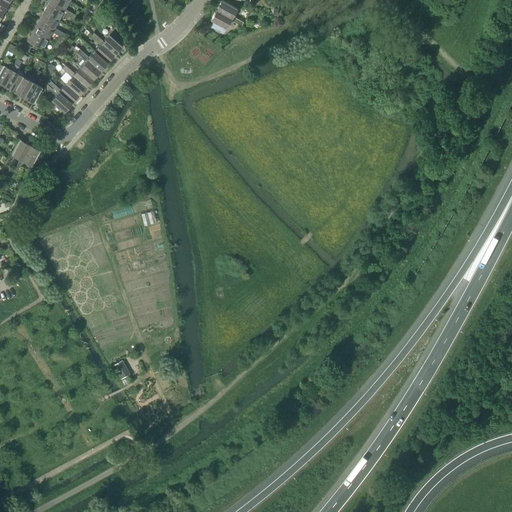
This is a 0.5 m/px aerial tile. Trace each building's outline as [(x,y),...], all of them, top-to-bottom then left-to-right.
[(0,0),(0,10),(4,12),(9,3),(3,0),(0,0)] [(65,0),(49,0),(48,2),(64,11),(62,13),(68,16),(70,12),(65,9),(69,2),(65,0)] [(221,0),(220,0),(216,10),(231,18),(230,21),(235,24),(238,19),(232,16),(237,8),(221,0)] [(48,2),(43,12),(58,21),(62,13),(64,11),(48,2)] [(231,18),(216,10),(210,20),(213,22),(210,27),(222,34),(225,28),(226,28),(230,21),(231,18)] [(43,12),(37,22),(53,30),(52,32),(57,35),(60,31),(54,28),(58,21),(43,12)] [(37,22),(32,31),(48,40),(52,32),(53,30),(37,22)] [(115,27),(103,41),(101,43),(114,55),(122,46),(117,41),(121,37),(115,27)] [(48,40),(32,31),(27,41),(42,49),(48,40)] [(99,44),(94,51),(107,63),(114,55),(101,43),(103,41),(98,37),(95,40),(99,44)] [(94,51),(88,57),(87,59),(100,71),(107,63),(94,51)] [(76,63),(80,66),(93,78),(100,71),(87,59),(88,57),(84,53),(81,57),(76,63)] [(34,67),(39,69),(43,62),(38,60),(34,67)] [(0,83),(4,86),(13,71),(15,72),(18,67),(14,64),(11,63),(8,68),(3,65),(3,66),(0,64),(0,83)] [(80,66),(74,73),(72,75),(86,87),(93,78),(80,66)] [(4,86),(14,92),(25,71),(18,67),(15,72),(13,71),(4,86)] [(71,77),(65,83),(79,95),(86,87),(72,75),(74,73),(69,69),(66,73),(71,77)] [(14,92),(23,97),(32,81),(34,83),(37,77),(33,75),(32,75),(25,71),(14,92)] [(32,81),(23,97),(33,102),(35,99),(40,102),(42,97),(42,92),(40,90),(42,87),(34,83),(32,81)] [(65,83),(60,89),(58,91),(72,103),(79,95),(65,83)] [(58,91),(60,89),(55,85),(52,89),(47,85),(47,91),(50,91),(55,95),(51,100),(64,112),(72,103),(58,91)] [(11,155),(19,160),(21,161),(30,145),(20,140),(11,155)] [(21,161),(19,160),(16,165),(20,168),(23,162),(31,166),(40,151),(30,145),(21,161)] [(130,374),(122,360),(113,365),(121,379),(130,374)]
